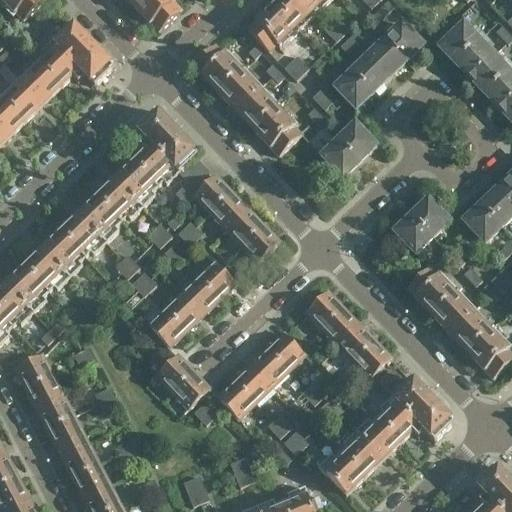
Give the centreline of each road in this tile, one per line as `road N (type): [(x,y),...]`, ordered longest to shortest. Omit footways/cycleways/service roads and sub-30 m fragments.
road 1 (residential): [(423,157),(456,191),(496,152),(428,83),(388,122)]
road 2 (residential): [(324,251),(151,73)]
road 3 (residential): [(493,425),(324,251)]
road 4 (residential): [(0,221),(151,73)]
road 5 (residential): [(208,363),(324,251)]
road 6 (residential): [(324,251),(423,157)]
road 7 (residential): [(401,511),(493,425)]
road 8 (residential): [(58,511),(0,402)]
